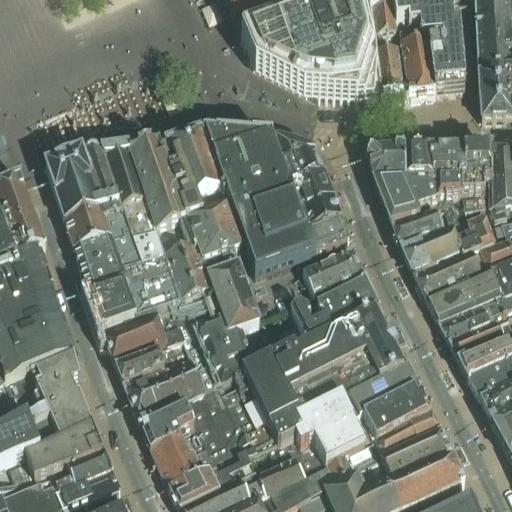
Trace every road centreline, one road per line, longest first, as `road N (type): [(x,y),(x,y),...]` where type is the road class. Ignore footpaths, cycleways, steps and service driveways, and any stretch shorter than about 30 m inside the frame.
road 1 (residential): [(496,511),(369,250),(336,157),(312,136)]
road 2 (residential): [(35,188),(99,387),(151,511)]
